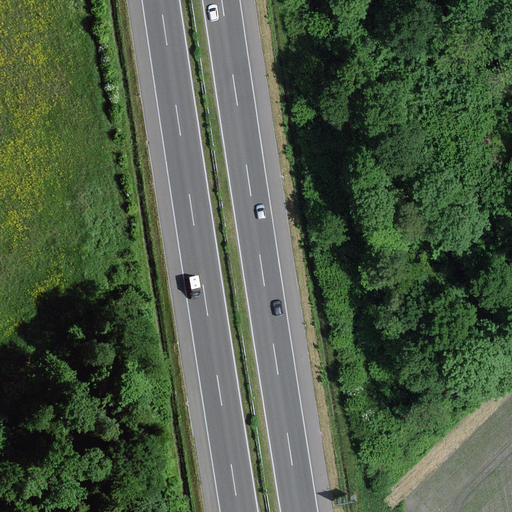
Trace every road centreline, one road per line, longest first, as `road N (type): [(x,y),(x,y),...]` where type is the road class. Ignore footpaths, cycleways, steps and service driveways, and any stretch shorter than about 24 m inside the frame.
road 1 (motorway): [(160,0),(239,511)]
road 2 (motorway): [(300,511),(222,0)]
